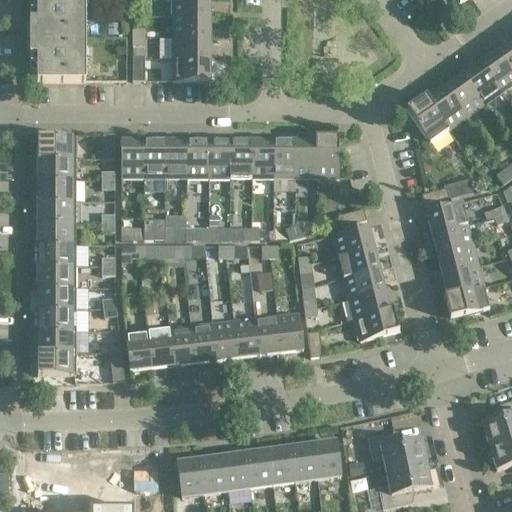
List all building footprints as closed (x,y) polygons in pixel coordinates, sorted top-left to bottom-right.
[(29,23),(29,40),(85,40),(85,0),(36,0),(36,23),(29,23)] [(209,0),(172,0),(172,19),(209,19),(209,0)] [(209,19),(172,19),(172,40),(209,41),(209,19)] [(144,32),(132,32),(132,40),(144,40),(144,32)] [(85,40),(29,40),(29,58),(36,58),(36,85),(85,85),(85,40)] [(144,40),(132,40),(132,48),(144,48),(144,40)] [(209,41),(172,40),(172,62),(209,62),(209,41)] [(511,42),(497,53),(511,74),(511,42)] [(511,87),(511,74),(497,53),(480,66),(501,96),(511,87)] [(144,61),(132,61),(132,85),(144,85),(144,61)] [(209,62),(172,62),(172,85),(209,85),(209,62)] [(501,96),(480,66),(462,78),(483,108),(501,96)] [(483,108),(462,78),(444,91),(465,121),(483,108)] [(465,121),(444,91),(428,102),(427,103),(448,133),(465,121)] [(426,99),(414,107),(406,113),(429,146),(448,133),(427,103),(428,102),(426,99)] [(102,162),(114,162),(114,137),(102,137),(102,162)] [(37,140),(37,162),(76,162),(76,140),(37,140)] [(315,141),(315,145),(316,145),(316,181),(338,181),(338,141),(315,141)] [(143,145),(121,145),(120,181),(143,181),(143,145)] [(165,145),(143,145),(143,181),(165,181),(165,145)] [(186,145),(165,145),(165,181),(186,181),(186,145)] [(208,145),(186,145),(186,181),(208,181),(208,145)] [(229,145),(208,145),(208,181),(229,181),(229,145)] [(251,145),(229,145),(229,181),(251,181),(251,145)] [(273,145),(251,145),(251,181),(273,181),(273,145)] [(294,145),(273,145),(273,181),(294,181),(294,145)] [(316,145),(315,145),(294,145),(294,181),(316,181),(316,145)] [(76,162),(37,162),(37,184),(76,184),(76,162)] [(511,172),(509,167),(502,172),(509,182),(511,179),(511,172)] [(509,182),(502,172),(495,176),(502,186),(509,182)] [(101,175),(101,184),(115,184),(114,175),(101,175)] [(469,182),(457,185),(461,200),(473,197),(469,182)] [(76,184),(37,184),(37,205),(76,205),(76,184)] [(115,184),(101,184),(101,193),(115,193),(115,184)] [(446,191),(421,197),(424,209),(449,203),(446,191)] [(76,205),(37,205),(37,227),(75,227),(76,205)] [(426,215),(431,237),(467,228),(461,206),(426,215)] [(505,216),(502,209),(491,213),(494,221),(505,216)] [(366,224),(363,212),(338,219),(341,230),(366,224)] [(508,224),(505,216),(494,221),(497,228),(508,224)] [(101,218),(101,227),(115,227),(115,218),(101,218)] [(218,219),(208,219),(208,228),(218,228),(218,219)] [(75,227),(37,227),(37,249),(75,249),(75,227)] [(115,227),(101,227),(101,236),(115,236),(115,227)] [(302,228),(294,230),(297,242),(305,240),(302,228)] [(472,249),(467,228),(431,237),(437,258),(472,249)] [(297,242),(294,230),(286,232),(289,244),(297,242)] [(373,252),(368,230),(332,239),(338,261),(373,252)] [(129,231),(120,231),(120,244),(129,244),(129,231)] [(165,231),(157,231),(157,244),(165,244),(165,231)] [(173,231),(165,231),(165,244),(173,244),(173,231)] [(200,231),(200,244),(208,244),(208,231),(200,231)] [(216,231),(208,231),(208,244),(216,244),(216,231)] [(243,231),(243,244),(251,244),(251,231),(243,231)] [(259,232),(251,231),(251,244),(259,244),(259,232)] [(75,249),(37,249),(37,270),(75,270),(75,249)] [(478,270),(472,249),(437,258),(442,279),(478,270)] [(139,250),(131,250),(131,261),(139,261),(139,250)] [(147,250),(139,250),(139,261),(147,261),(147,250)] [(182,250),(174,250),(174,261),(182,261),(182,250)] [(190,250),(182,250),(182,261),(190,261),(190,250)] [(226,250),(218,250),(218,261),(226,261),(226,250)] [(234,250),(226,250),(226,261),(234,261),(234,250)] [(269,250),(261,250),(261,262),(269,262),(269,250)] [(277,250),(269,250),(269,262),(277,261),(277,250)] [(379,273),(373,252),(338,261),(343,282),(379,273)] [(310,260),(298,261),(299,269),(311,268),(310,260)] [(102,261),(102,270),(115,270),(115,261),(102,261)] [(312,276),(311,268),(299,269),(300,277),(312,276)] [(75,270),(37,270),(37,292),(75,292),(75,270)] [(115,270),(102,270),(102,279),(115,279),(115,270)] [(483,290),(478,270),(442,279),(447,298),(447,300),(483,290)] [(384,293),(379,273),(343,282),(348,303),(384,293)] [(488,312),(483,290),(447,300),(447,298),(444,299),(449,322),(488,312)] [(75,292),(37,292),(37,313),(75,313),(75,292)] [(389,313),(384,293),(348,303),(354,324),(389,314),(389,313)] [(116,312),(115,303),(102,304),(103,313),(116,312)] [(315,303),(303,304),(304,312),(316,311),(315,303)] [(317,319),(316,311),(304,312),(305,320),(317,319)] [(117,321),(116,312),(103,313),(104,322),(117,321)] [(392,312),(389,313),(389,314),(354,324),(359,345),(398,335),(392,312)] [(75,313),(37,313),(37,335),(75,335),(75,313)] [(303,353),(298,317),(276,320),(280,356),(303,353)] [(280,356),(276,320),(255,322),(259,359),(280,356)] [(259,359),(255,322),(233,325),(237,361),(259,359)] [(237,361),(233,325),(212,327),(216,364),(237,361)] [(216,364),(212,327),(190,330),(195,366),(216,364)] [(195,366),(190,330),(169,332),(173,369),(195,366)] [(173,369),(169,332),(147,335),(152,371),(173,369)] [(318,334),(307,336),(310,362),(322,360),(318,334)] [(75,335),(37,335),(37,357),(75,357),(75,335)] [(152,371),(147,335),(125,338),(129,374),(152,371)] [(121,358),(120,349),(108,351),(109,360),(121,358)] [(75,357),(37,357),(37,379),(75,379),(75,357)] [(124,385),(121,358),(109,360),(112,386),(124,385)] [(89,375),(76,375),(76,386),(89,386),(89,375)] [(488,446),(489,450),(511,443),(511,404),(503,407),(506,419),(482,426),(484,435),(482,436),(485,447),(488,446)] [(383,462),(386,475),(425,467),(424,463),(427,462),(424,451),(422,451),(420,443),(395,448),(393,436),(367,442),(372,464),(383,462)] [(511,443),(489,450),(490,454),(488,455),(491,466),(494,465),(496,474),(511,468),(511,443)] [(336,445),(312,448),(317,483),(340,480),(336,445)] [(317,483),(312,448),(290,451),(294,486),(317,483)] [(294,486),(290,451),(267,454),(272,489),(294,486)] [(272,489),(267,454),(245,457),(249,492),(272,489)] [(249,492),(245,457),(222,460),(227,495),(249,492)] [(227,495),(222,460),(199,463),(204,498),(227,495)] [(204,498),(199,463),(176,467),(181,502),(204,498)] [(362,465),(347,468),(350,480),(365,477),(362,465)] [(426,471),(425,467),(386,475),(389,489),(378,491),(382,511),(389,511),(408,508),(405,496),(430,491),(428,483),(431,482),(429,471),(426,471)]
